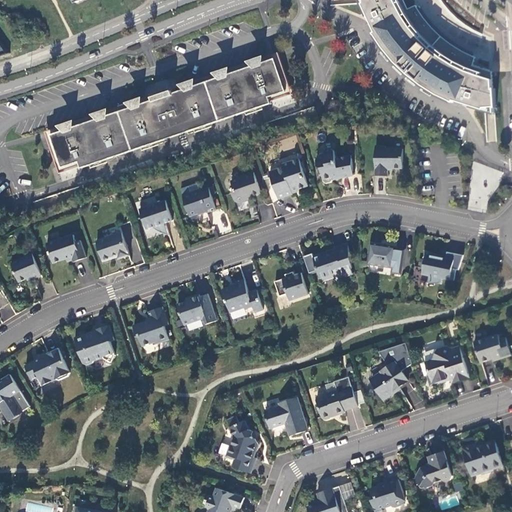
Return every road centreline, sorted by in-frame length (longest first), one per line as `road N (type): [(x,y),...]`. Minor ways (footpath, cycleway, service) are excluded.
road 1 (residential): [(503,235),(356,210),(35,315),(0,337)]
road 2 (residential): [(277,511),(296,470),(511,395)]
road 3 (residential): [(309,0),(360,23),(397,77),(464,114),(487,152),(511,165)]
road 4 (tertiary): [(0,88),(227,0)]
road 5 (tertiary): [(152,13),(0,72)]
